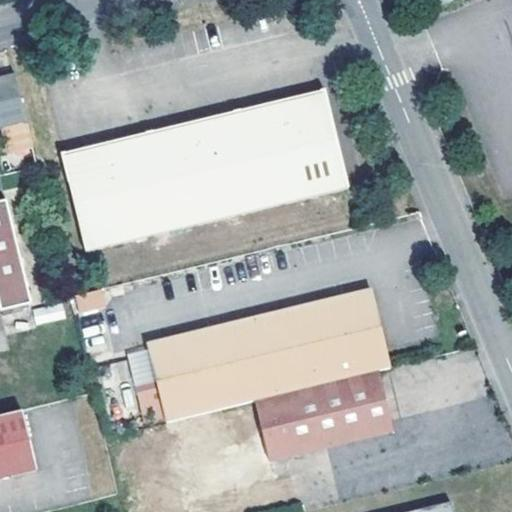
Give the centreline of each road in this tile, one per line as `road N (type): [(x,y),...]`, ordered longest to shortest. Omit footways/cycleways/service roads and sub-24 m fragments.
road 1 (unclassified): [(511,369),(359,0)]
road 2 (unknown): [(454,228),(179,304)]
